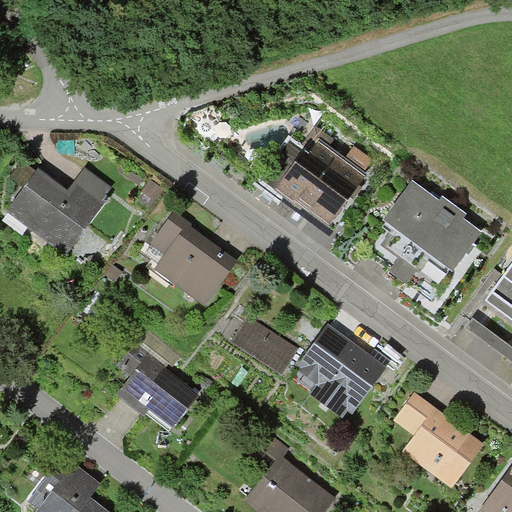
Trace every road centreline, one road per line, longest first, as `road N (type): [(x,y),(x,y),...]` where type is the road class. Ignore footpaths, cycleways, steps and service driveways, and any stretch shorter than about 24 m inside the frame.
road 1 (residential): [(511,410),(151,147),(127,118)]
road 2 (residential): [(511,13),(127,118)]
road 3 (residential): [(182,511),(0,368)]
road 4 (track): [(74,120),(65,86),(2,0)]
road 5 (residential): [(127,118),(0,114)]
